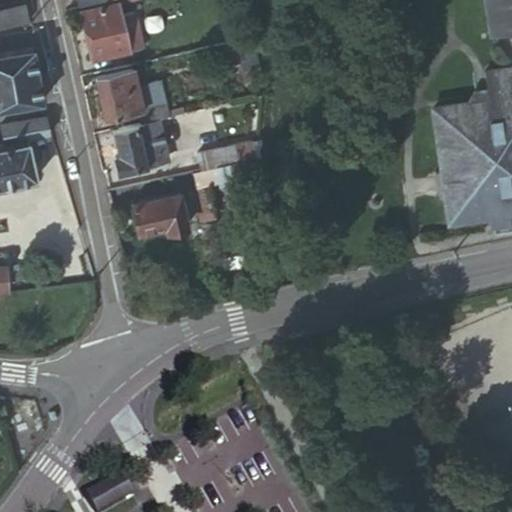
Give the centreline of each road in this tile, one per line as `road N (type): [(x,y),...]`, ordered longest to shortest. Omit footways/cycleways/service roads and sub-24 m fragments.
road 1 (tertiary): [(124,332),(511,255)]
road 2 (residential): [(40,0),(100,297),(124,332)]
road 3 (tertiary): [(10,511),(84,410),(92,378)]
